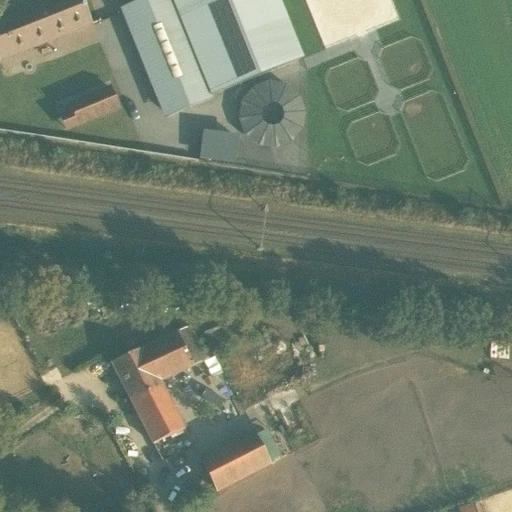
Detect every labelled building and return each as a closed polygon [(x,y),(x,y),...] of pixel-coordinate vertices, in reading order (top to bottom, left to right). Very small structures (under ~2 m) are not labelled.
[(39,3),(0,23),(0,61),(92,25),(81,0),(50,0),(52,2),(41,7),(39,3)] [(148,0),(125,9),(168,116),(208,99),(167,0),(148,0)] [(74,34),(7,59),(12,74),(79,49),(74,34)] [(238,145),(295,148),(298,87),(241,84),(238,145)] [(98,91),(109,115),(121,109),(111,86),(98,91)] [(184,429),(160,382),(206,361),(190,327),(111,363),(153,445),(160,459),(187,446),(180,431),(184,429)] [(216,493),(269,465),(254,435),(200,462),(216,493)] [(473,511),(469,502),(454,508),(455,511),(473,511)]
